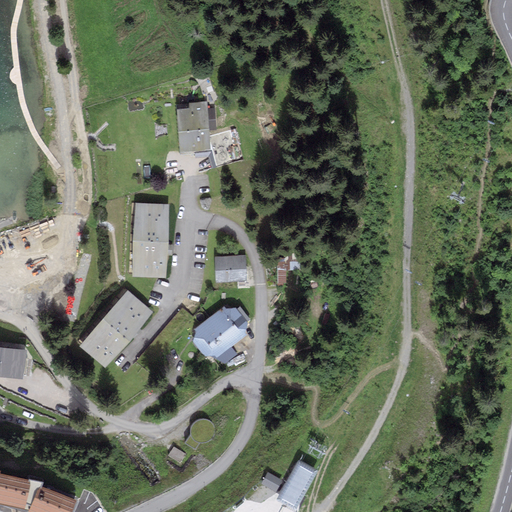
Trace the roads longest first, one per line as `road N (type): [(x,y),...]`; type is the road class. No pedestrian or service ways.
road 1 (track): [(388,0),(410,139),(406,361),(375,433),(326,511)]
road 2 (unclassified): [(140,511),(217,469),(240,444),(252,413),(259,263),(231,227),(190,218)]
